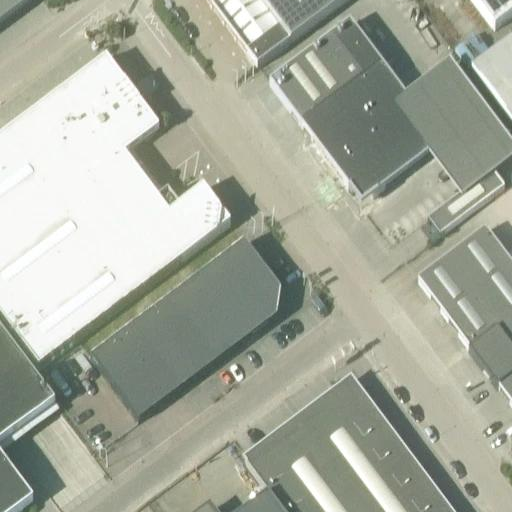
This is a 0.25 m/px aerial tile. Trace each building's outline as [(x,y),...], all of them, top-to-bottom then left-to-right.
[(0,0),(0,29),(39,0),(0,0)] [(286,48),(250,0),(203,0),(256,71),(286,48)] [(349,3),(352,0),(253,0),(279,34),(289,47),(349,3)] [(511,0),(467,0),(493,34),(511,19),(511,0)] [(441,149),(380,69),(349,27),(269,88),(349,194),(349,193),(376,197),(377,198),(441,149)] [(511,127),(511,41),(471,73),(511,127)] [(124,160),(159,134),(106,64),(0,143),(0,322),(38,373),(230,229),(203,193),(151,232),(142,219),(159,206),(124,160)] [(491,175),(490,176),(481,163),(462,184),(468,193),(427,224),(439,240),(504,192),(491,175)] [(280,295),(231,228),(76,345),(138,426),(275,322),(280,295)] [(511,270),(485,235),(485,234),(484,234),(483,234),(418,284),(417,284),(417,285),(418,286),(469,354),(467,356),(496,394),(498,392),(511,411),(511,270)] [(0,462),(0,449),(55,408),(0,335),(0,511),(24,511),(33,506),(0,462)] [(442,511),(360,402),(336,398),(244,467),(267,498),(277,511),(442,511)] [(277,511),(267,498),(248,511),(277,511)]
